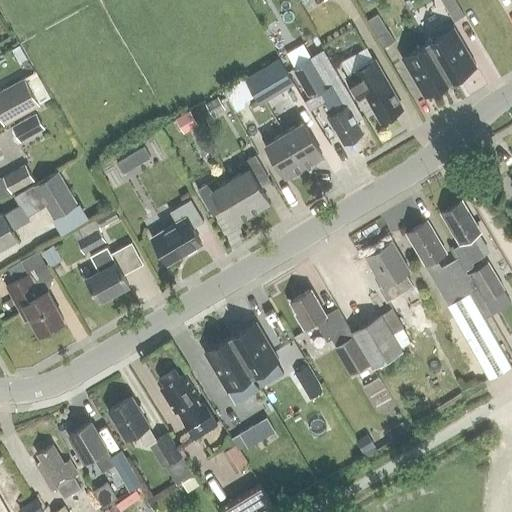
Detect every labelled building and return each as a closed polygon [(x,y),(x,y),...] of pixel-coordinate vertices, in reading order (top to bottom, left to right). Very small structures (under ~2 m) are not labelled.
[(440,0),(445,8),(456,2),(454,0),(440,0)] [(428,43),(450,81),(476,66),(463,44),(457,34),(453,28),(428,43)] [(378,37),(384,48),(394,42),(388,31),(378,37)] [(428,43),(402,58),(424,96),(450,81),(428,43)] [(294,84),(279,60),(245,80),(256,99),(260,104),(294,84)] [(331,114),(327,117),(333,127),(336,128),(345,144),(362,134),(354,122),(356,121),(347,105),(345,106),(339,94),(337,95),(331,85),(328,87),(313,60),(295,70),(311,97),(319,93),(324,103),(331,114)] [(403,110),(387,83),(386,83),(374,62),(345,79),(357,100),(365,96),(381,123),(403,110)] [(0,116),(4,123),(40,104),(39,103),(49,97),(35,71),(0,90),(0,116)] [(244,79),(233,86),(245,105),(256,99),(245,80),(244,79)] [(20,142),(45,128),(36,112),(11,126),(20,142)] [(191,112),(175,120),(184,135),(199,127),(191,112)] [(322,157),(302,123),(284,134),(304,168),(322,157)] [(284,134),(265,145),(285,179),(304,168),(284,134)] [(144,146),(130,154),(136,165),(150,157),(144,146)] [(236,166),(241,174),(230,180),(250,215),(269,204),(256,183),(267,177),(254,156),(236,166)] [(34,179),(26,163),(2,176),(11,192),(34,179)] [(28,221),(25,215),(33,210),(35,212),(37,211),(35,209),(44,204),(53,218),(76,204),(57,172),(14,197),(19,206),(2,216),(1,214),(0,214),(0,245),(14,237),(11,231),(28,221)] [(209,211),(219,205),(231,226),(250,215),(230,180),(218,187),(214,179),(196,190),(209,211)] [(170,212),(177,223),(151,238),(167,263),(201,243),(192,229),(204,222),(191,200),(170,212)] [(460,201),(443,211),(450,224),(448,225),(460,245),(461,246),(454,250),(459,258),(466,270),(474,266),(472,262),(484,255),(473,237),(481,232),(469,213),(468,214),(460,201)] [(485,301),(487,300),(470,273),(468,274),(466,270),(459,258),(442,268),(437,258),(447,253),(435,233),(433,235),(425,222),(408,232),(416,245),(414,246),(426,265),(425,266),(449,305),(447,306),(490,378),(511,365),(511,364),(485,319),(493,314),(485,301)] [(105,241),(99,230),(77,243),(83,254),(105,241)] [(379,287),(387,301),(413,285),(405,273),(409,270),(392,242),(366,257),(382,285),(379,287)] [(53,244),(41,251),(46,259),(58,252),(53,244)] [(128,286),(122,275),(142,265),(131,244),(111,255),(107,247),(90,256),(98,272),(85,279),(98,302),(128,286)] [(45,265),(37,251),(20,261),(25,270),(27,275),(28,275),(45,265)] [(20,261),(7,268),(12,277),(25,270),(20,261)] [(487,300),(505,289),(488,261),(470,273),(487,300)] [(39,295),(28,275),(27,275),(6,287),(20,313),(25,310),(38,334),(63,321),(46,291),(39,295)] [(341,341),(332,346),(349,374),(371,362),(353,333),(353,334),(338,308),(326,315),(311,289),(290,302),(297,313),(295,314),(304,328),(306,331),(318,325),(328,341),(338,335),(341,341)] [(353,333),(371,362),(374,367),(403,350),(393,333),(403,326),(392,308),(381,314),(352,331),(353,333)] [(230,337),(253,375),(279,360),(256,322),(240,332),(230,337)] [(253,375),(230,337),(204,352),(227,390),(253,375)] [(306,366),(294,373),(310,399),(322,392),(306,366)] [(201,405),(198,400),(200,399),(184,374),(180,377),(175,370),(160,379),(165,387),(161,389),(176,414),(185,408),(188,414),(182,418),(195,438),(217,424),(204,403),(201,405)] [(148,426),(150,425),(132,396),(108,410),(125,439),(137,432),(146,446),(149,444),(163,468),(166,466),(177,485),(194,475),(168,433),(156,440),(148,426)] [(106,448),(90,422),(69,434),(85,460),(95,454),(103,468),(114,462),(105,448),(106,448)] [(239,434),(246,447),(260,439),(252,426),(239,434)] [(358,445),(364,454),(375,447),(376,446),(370,437),(358,445)] [(226,449),(237,472),(250,466),(240,443),(226,449)] [(53,444),(37,454),(42,461),(36,464),(52,490),(57,487),(64,498),(81,488),(74,476),(77,474),(69,460),(64,463),(53,444)] [(130,489),(141,483),(128,462),(118,468),(130,489)] [(105,505),(120,497),(109,479),(94,488),(105,505)] [(259,481),(217,506),(220,511),(274,511),(276,511),(259,481)] [(21,511),(41,511),(43,511),(36,499),(19,509),(21,511)]
